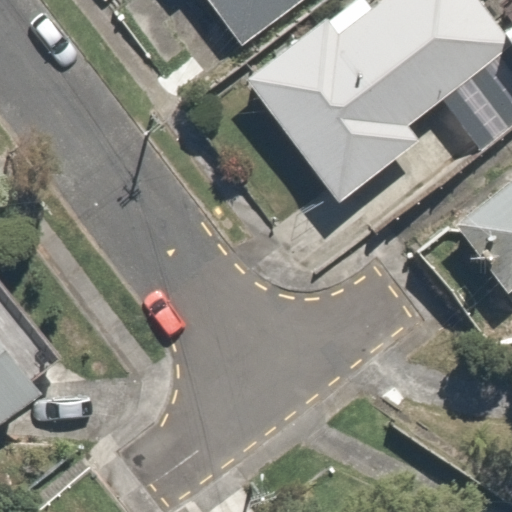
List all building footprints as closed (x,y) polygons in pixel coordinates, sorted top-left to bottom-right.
[(203,0),(236,46),(302,0),(203,0)] [(381,0),(373,6),(368,0),(353,0),(251,77),(344,202),(421,144),(405,122),(439,97),(487,60),(511,42),(511,41),(511,35),(510,32),(485,0),(381,0)] [(511,92),(487,60),(439,97),(481,154),(511,130),(511,92)] [(511,179),(454,227),(511,297),(511,179)] [(0,342),(0,434),(42,407),(0,342)]
